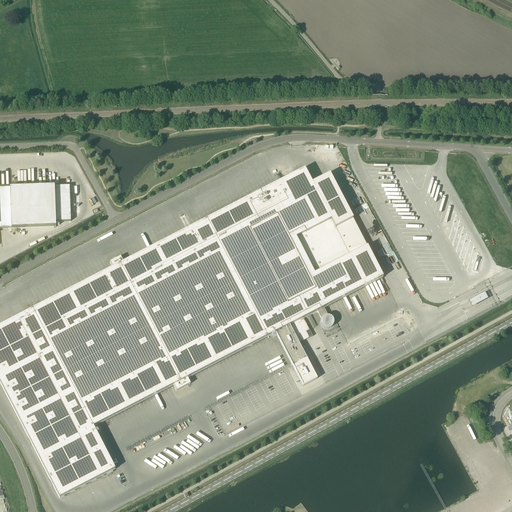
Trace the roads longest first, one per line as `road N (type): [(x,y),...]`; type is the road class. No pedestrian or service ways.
road 1 (secondary): [(167,511),(511,322)]
road 2 (unclassified): [(377,143),(267,144),(112,219)]
road 3 (unclassified): [(377,143),(378,89),(341,81),(267,0)]
road 4 (unknown): [(141,486),(121,436),(164,412),(194,408),(220,445)]
road 5 (unclassified): [(0,147),(73,149),(112,219)]
road 6 (unclassified): [(112,219),(0,279)]
